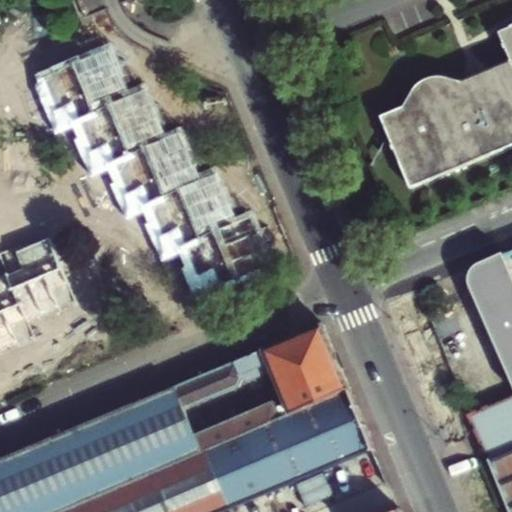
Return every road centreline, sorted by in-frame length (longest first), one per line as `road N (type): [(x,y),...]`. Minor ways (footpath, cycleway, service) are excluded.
road 1 (residential): [(0,432),(344,290)]
road 2 (residential): [(344,290),(248,55)]
road 3 (residential): [(437,511),(344,290)]
road 4 (residential): [(344,290),(511,220)]
road 5 (residential): [(248,55),(380,0)]
